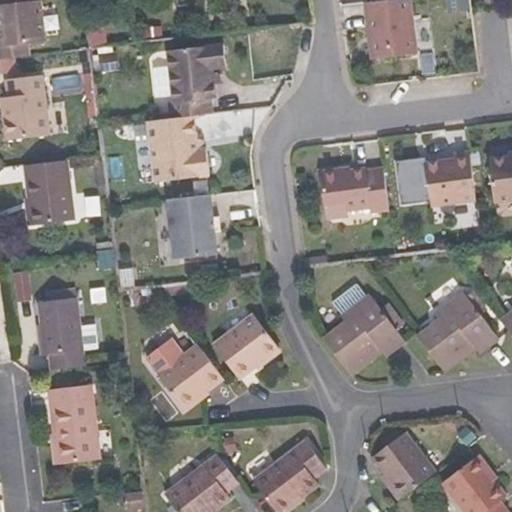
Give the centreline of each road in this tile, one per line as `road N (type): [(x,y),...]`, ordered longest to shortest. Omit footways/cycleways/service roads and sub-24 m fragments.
road 1 (residential): [(329,400),(292,334),(267,155),(272,136),(288,124),(333,118)]
road 2 (residential): [(333,118),(504,99),(493,18)]
road 3 (residential): [(338,412),(487,391)]
road 4 (residential): [(18,511),(1,375)]
